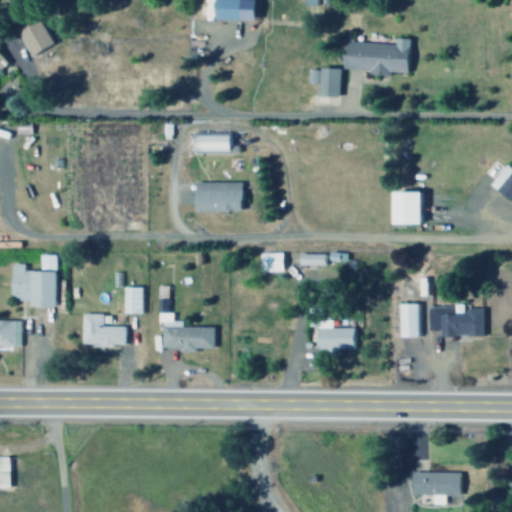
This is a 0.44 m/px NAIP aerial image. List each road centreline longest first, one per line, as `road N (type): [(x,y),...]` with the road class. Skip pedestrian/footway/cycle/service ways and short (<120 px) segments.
road 1 (residential): [(511,241),(28,236),(13,227),(5,206),(5,126)]
road 2 (secondary): [(0,402),(511,403)]
road 3 (residential): [(35,112),(511,118)]
